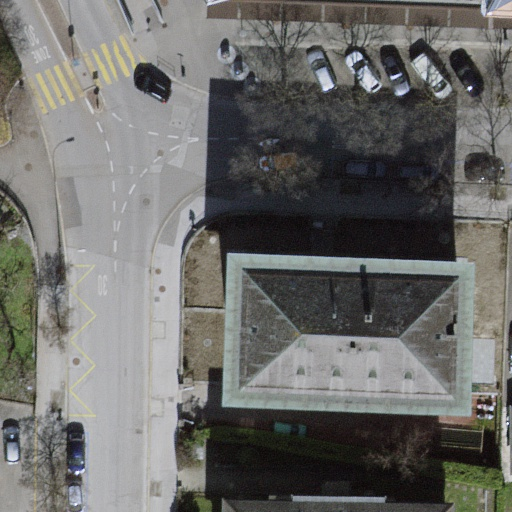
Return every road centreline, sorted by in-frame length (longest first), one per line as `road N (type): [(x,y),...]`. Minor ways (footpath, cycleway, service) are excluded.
road 1 (residential): [(511,143),(266,132),(120,143)]
road 2 (residential): [(109,511),(120,143)]
